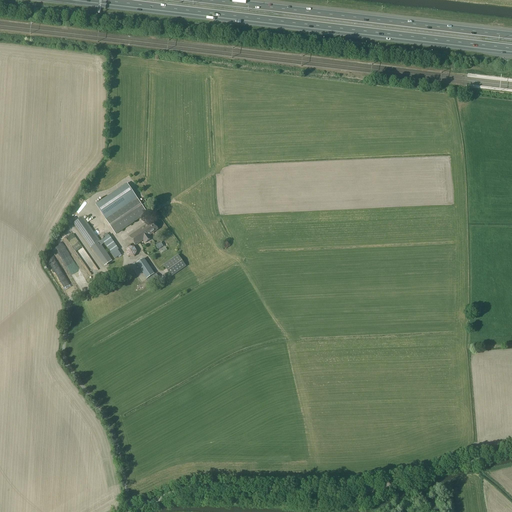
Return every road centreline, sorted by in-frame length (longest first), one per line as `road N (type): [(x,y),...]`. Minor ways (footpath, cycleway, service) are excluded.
road 1 (motorway): [(102,0),(511,48)]
road 2 (unclassified): [(511,452),(381,486),(211,488),(125,511)]
road 3 (motorway): [(511,35),(210,0)]
road 4 (track): [(184,492),(188,499),(325,506)]
